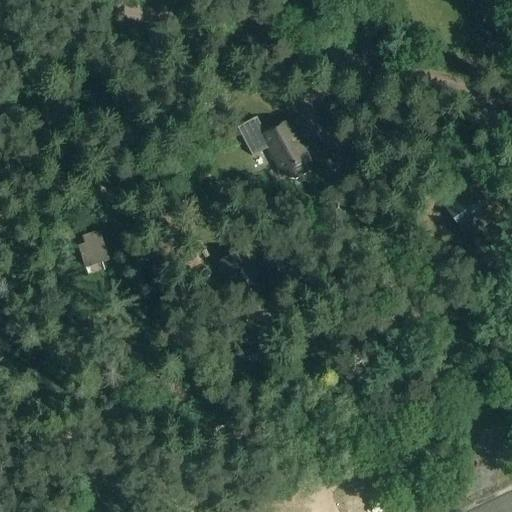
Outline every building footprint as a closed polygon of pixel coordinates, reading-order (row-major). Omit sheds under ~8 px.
[(311,164),(289,122),(264,136),(255,121),(237,130),(252,159),(266,151),(281,179),(288,175),(291,180),(295,182),(306,176),(307,172),(304,167),(311,164)] [(346,191),(361,179),(353,169),(338,181),(346,191)] [(491,224),(485,216),(488,214),(473,194),(448,212),(462,232),(477,221),(483,230),(491,224)] [(86,268),(110,260),(101,234),(85,238),(88,246),(81,248),(86,268)] [(234,304),(263,290),(244,250),(215,265),(234,304)] [(475,354),(472,329),(439,332),(433,332),(435,357),(475,354)]
